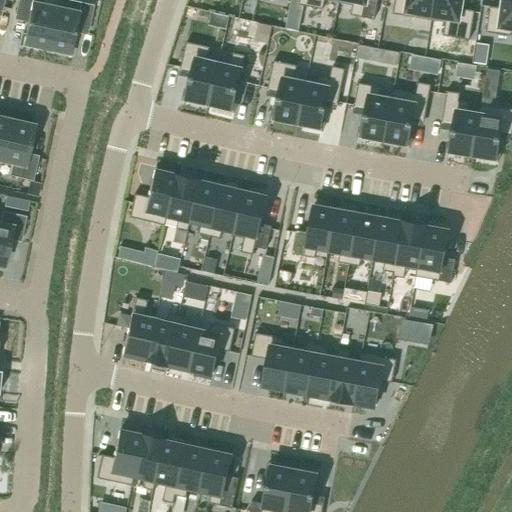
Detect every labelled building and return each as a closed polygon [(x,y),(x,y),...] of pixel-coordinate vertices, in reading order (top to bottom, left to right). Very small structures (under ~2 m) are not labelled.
[(41,47),(46,48),(55,4),(44,2),(43,0),(17,0),(15,14),(28,17),(24,35),(22,34),(19,45),(41,49),(41,47)] [(56,0),(55,4),(46,48),(51,49),(50,52),(71,56),(74,45),(71,45),(75,27),(88,30),(94,5),(69,0),(56,0)] [(314,0),(313,8),(324,10),(325,0),(331,0),(338,1),(337,0),(314,0)] [(337,0),(338,1),(349,3),(347,14),(357,16),(360,0),(337,0)] [(411,0),(407,25),(418,26),(420,15),(432,16),(434,0),(411,0)] [(434,0),(432,16),(443,19),(442,30),(452,32),(457,0),(434,0)] [(511,0),(508,0),(502,40),(511,41),(511,0)] [(186,43),(181,68),(194,70),(190,88),(188,87),(186,99),(207,103),(207,101),(212,101),(220,61),(209,60),(211,48),(186,43)] [(220,61),(212,101),(217,102),(216,105),(238,109),(240,98),(238,97),(241,80),(254,82),(259,58),(234,53),(232,64),(220,61)] [(272,60),(268,85),(281,87),(278,105),(275,104),(273,116),(294,120),(295,117),(299,118),(307,78),(295,76),(297,65),(272,60)] [(307,78),(299,118),(304,119),(303,122),(326,125),(327,114),(325,114),(328,96),(341,98),(346,74),(320,69),(319,80),(307,78)] [(358,76),(354,101),(367,103),(364,120),(361,119),(360,131),(381,135),(381,132),(386,133),(392,93),(381,91),(383,80),(358,76)] [(392,93),(386,133),(391,133),(390,136),(412,140),(414,128),(411,128),(413,111),(426,112),(430,87),(406,83),(404,95),(392,93)] [(442,89),(439,114),(452,116),(450,134),(447,133),(446,145),(468,148),(468,145),(473,146),(478,106),(467,104),(468,93),(442,89)] [(478,106),(473,146),(477,146),(477,150),(499,152),(500,140),(498,140),(500,123),(511,124),(511,98),(491,96),(490,107),(478,106)] [(0,163),(1,160),(10,121),(0,118),(0,163)] [(10,121),(1,160),(12,163),(9,175),(33,181),(38,156),(27,153),(33,126),(10,121)] [(134,194),(129,217),(165,226),(167,215),(177,177),(154,172),(148,197),(134,194)] [(177,177),(167,215),(179,218),(176,228),(187,231),(198,182),(177,177)] [(198,182),(187,231),(188,231),(190,221),(201,223),(199,234),(209,236),(221,187),(198,182)] [(221,187),(209,236),(220,239),(222,233),(233,236),(243,193),(221,187)] [(243,193),(233,236),(244,238),(241,252),(253,255),(255,247),(266,249),(271,226),(260,224),(266,198),(243,193)] [(296,230),(292,254),(315,258),(317,248),(329,250),(336,211),(313,207),(308,233),(296,230)] [(0,265),(3,266),(9,239),(20,241),(26,216),(2,211),(0,220),(0,265)] [(336,211),(329,250),(340,252),(338,262),(349,264),(358,215),(336,211)] [(358,215),(349,264),(360,266),(362,256),(373,258),(381,219),(358,215)] [(381,219),(373,258),(385,260),(383,270),(394,273),(403,223),(381,219)] [(403,223),(394,273),(404,278),(406,269),(417,271),(416,276),(416,277),(425,227),(403,223)] [(425,227),(416,277),(451,283),(455,259),(444,257),(449,232),(425,227)] [(135,298),(122,354),(145,360),(154,321),(155,316),(143,314),(147,300),(135,298)] [(154,321),(145,360),(167,365),(178,316),(167,313),(165,323),(154,321)] [(178,316),(167,365),(189,370),(198,331),(187,328),(189,318),(178,316)] [(198,331),(189,370),(213,374),(218,349),(230,352),(235,329),(212,323),(211,329),(199,326),(198,331)] [(256,333),(251,356),(267,359),(262,385),(285,389),(293,346),(282,344),(283,338),(256,333)] [(293,346),(285,389),(308,394),(317,345),(306,342),(304,353),(293,351),(294,346),(293,346)] [(317,345),(308,394),(330,398),(339,349),(338,349),(336,359),(326,357),(328,347),(317,345)] [(339,349),(330,398),(352,402),(362,353),(361,353),(359,363),(348,361),(350,351),(339,349)] [(362,353),(352,402),(375,406),(380,380),(392,382),(396,360),(362,353)] [(142,399),(141,414),(167,417),(169,402),(142,399)] [(101,455),(96,478),(131,486),(133,475),(141,437),(118,432),(113,458),(101,455)] [(141,437),(133,475),(144,478),(142,488),(153,490),(164,442),(141,437)] [(164,442),(153,490),(154,491),(156,480),(167,483),(163,501),(173,503),(175,495),(186,447),(164,442)] [(186,447),(175,495),(186,498),(188,487),(200,490),(208,451),(186,447)] [(208,451),(200,490),(211,492),(209,503),(232,508),(235,493),(224,491),(231,456),(208,451)] [(252,490),(247,511),(273,511),(274,510),(286,511),(293,471),(289,471),(290,468),(268,464),(266,475),(268,476),(265,492),(252,490)] [(293,471),(286,511),(288,511),(323,511),(324,504),(312,502),(315,485),(319,486),(320,474),(298,470),(298,472),(293,471)]
